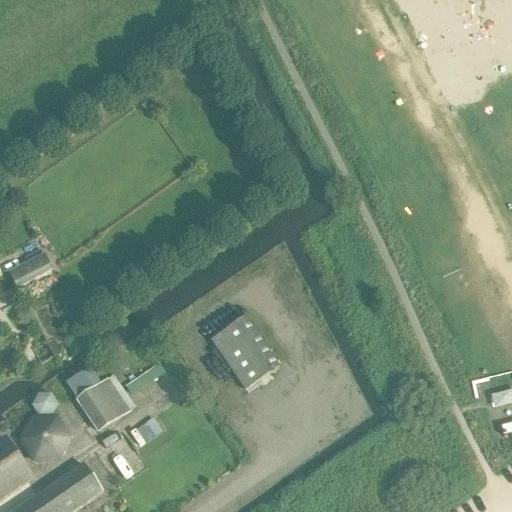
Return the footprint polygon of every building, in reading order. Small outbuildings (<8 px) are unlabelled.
[(18,291),(54,272),(45,255),(9,274),(18,291)] [(246,393),(279,371),(246,321),(213,343),(246,393)] [(132,397),(167,375),(160,364),(125,387),(132,397)] [(98,434),(130,413),(108,382),(77,403),(98,434)] [(56,457),(64,440),(54,425),(35,426),(27,442),(37,458),(56,457)] [(0,503),(32,482),(5,441),(0,444),(0,503)] [(77,511),(102,495),(83,468),(17,511),(77,511)]
